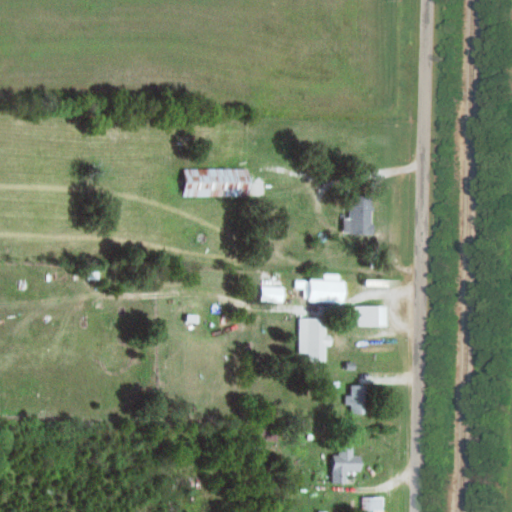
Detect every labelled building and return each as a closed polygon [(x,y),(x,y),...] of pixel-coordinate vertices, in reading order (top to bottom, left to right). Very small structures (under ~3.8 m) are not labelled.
[(180,197),(244,198),(244,170),(180,169),(180,197)] [(346,219),(339,219),(340,235),(368,234),(367,197),(346,197),(346,219)] [(338,276),(320,275),(320,281),(300,281),(299,302),(337,303),(338,276)] [(383,307),(348,308),(349,327),(383,327),(383,307)] [(321,363),(322,346),(323,346),(324,319),(296,319),(296,355),(304,355),(304,363),(321,363)] [(363,416),(363,387),(347,387),(347,396),(342,396),(341,406),(346,406),(346,415),(363,416)] [(273,442),(274,429),(254,428),(254,442),(273,442)] [(356,471),(356,456),(349,456),(349,445),(334,445),(335,455),(328,456),(328,484),(342,483),(342,472),(356,471)] [(377,510),(377,497),(358,497),(359,511),(377,510)]
